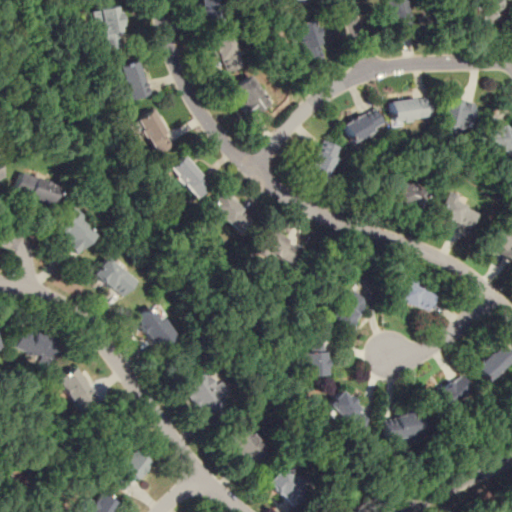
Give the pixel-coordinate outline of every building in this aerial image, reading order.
[(215,0),(196,0),(199,18),(218,16),(215,0)] [(410,32),(400,0),(384,0),(381,1),(392,38),(410,32)] [(503,8),(497,0),(480,0),(461,14),(472,30),(503,8)] [(101,48),(123,45),(116,4),(86,9),(90,31),(98,30),(101,48)] [(313,19),(288,24),(295,64),(320,60),(313,19)] [(208,35),(215,67),(239,62),(232,30),(208,35)] [(125,101),(146,95),(136,59),(114,66),(125,101)] [(266,101),(247,76),(227,91),(246,116),(266,101)] [(437,123),(465,130),(472,102),(443,95),(437,123)] [(424,96),(384,103),(387,123),(427,116),(424,96)] [(338,122),(346,142),(380,128),(371,108),(338,122)] [(151,154),(170,146),(153,109),(123,122),(130,136),(140,132),(151,154)] [(507,158),(511,151),(511,134),(490,115),(476,132),(507,158)] [(339,150),(319,139),(301,171),(321,182),(339,150)] [(164,170),(192,199),(207,184),(179,155),(164,170)] [(8,193),(47,206),(54,184),(15,171),(8,193)] [(423,189),(387,177),(380,197),(416,209),(423,189)] [(218,189),(201,211),(210,220),(214,215),(236,232),(250,214),(218,189)] [(433,213),(462,227),(473,205),(444,191),(433,213)] [(73,254),(95,232),(70,208),(48,229),(73,254)] [(511,258),(511,228),(492,220),(481,246),(511,258)] [(251,248),(287,265),(297,244),(260,227),(251,248)] [(117,297),(133,278),(104,254),(88,273),(117,297)] [(391,298),(424,311),(432,289),(400,276),(391,298)] [(339,331),(366,304),(351,289),(324,317),(339,331)] [(129,319),(156,350),(173,335),(147,304),(129,319)] [(9,348),(45,361),(53,339),(17,326),(9,348)] [(325,375),(322,339),(304,340),(305,351),(297,352),(299,377),(325,375)] [(511,357),(497,342),(471,368),(486,383),(511,357)] [(53,379),(75,411),(93,399),(70,366),(53,379)] [(177,383),(199,419),(231,399),(218,380),(210,385),(200,368),(177,383)] [(429,393),(440,410),(469,391),(458,374),(429,393)] [(349,434),(366,417),(337,389),(320,406),(349,434)] [(417,413),(378,415),(379,438),(418,436),(417,413)] [(236,422),(219,439),(248,469),(266,452),(236,422)] [(106,475),(123,491),(148,465),(132,449),(106,475)] [(282,502),(305,480),(284,459),(262,481),(282,502)] [(108,511),(114,504),(97,492),(82,511),(108,511)]
